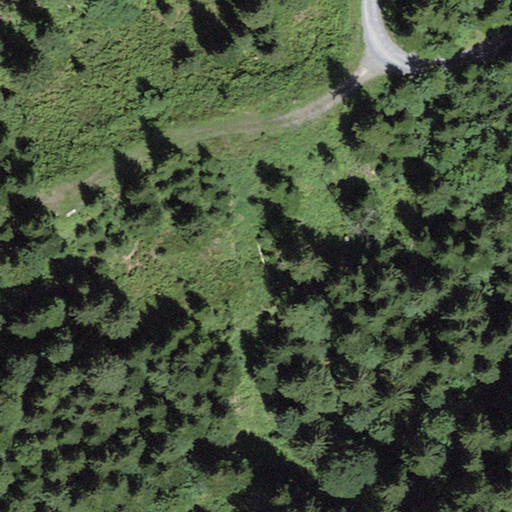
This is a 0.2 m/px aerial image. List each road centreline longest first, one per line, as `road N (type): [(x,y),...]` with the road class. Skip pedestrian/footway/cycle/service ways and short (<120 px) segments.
road 1 (track): [(395,54),(338,96),(265,126),(170,143),(77,189),(0,205)]
road 2 (track): [(511,18),(469,55),(436,67),(382,44),(369,0)]
